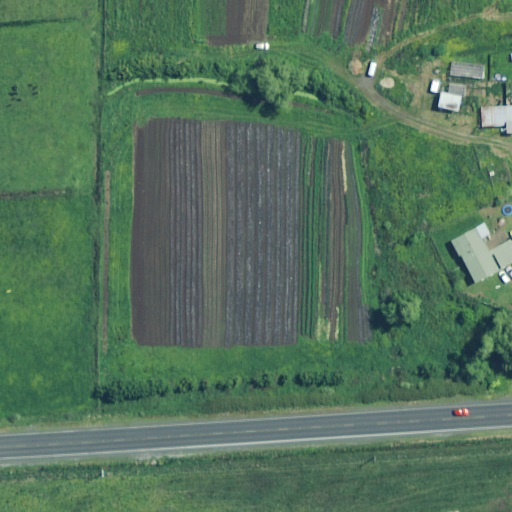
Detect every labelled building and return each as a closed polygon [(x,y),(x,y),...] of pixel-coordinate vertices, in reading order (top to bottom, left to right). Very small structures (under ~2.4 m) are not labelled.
[(462,97),(441,93),(438,108),(459,112),(462,97)] [(511,133),(511,107),(481,106),(480,125),(506,127),(505,134),(511,133)] [(499,271),(476,228),(453,240),(475,283),(499,271)] [(511,262),(511,240),(492,250),(502,268),(511,262)] [(499,297),(467,281),(462,290),(494,306),(499,297)]
